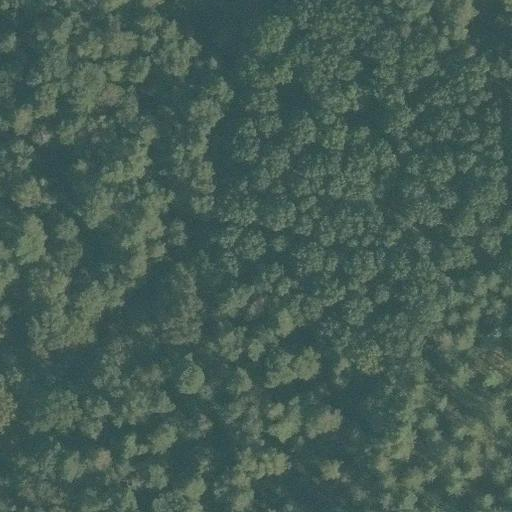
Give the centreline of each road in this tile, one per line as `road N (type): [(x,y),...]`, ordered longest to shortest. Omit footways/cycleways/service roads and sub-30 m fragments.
road 1 (track): [(0,435),(179,249),(215,164),(245,29)]
road 2 (track): [(245,29),(384,50),(511,97)]
